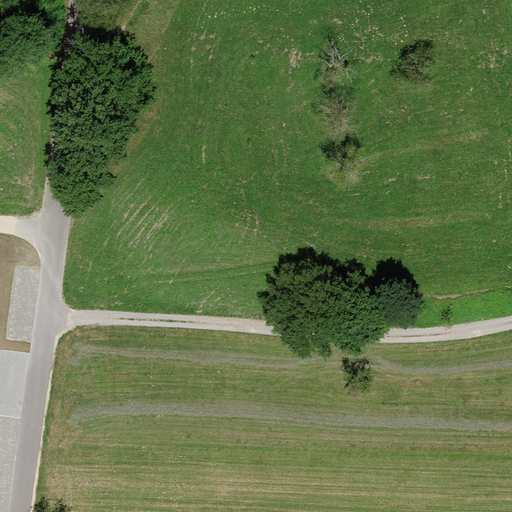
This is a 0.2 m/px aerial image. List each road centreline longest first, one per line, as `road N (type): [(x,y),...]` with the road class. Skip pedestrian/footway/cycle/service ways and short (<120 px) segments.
road 1 (track): [(511,330),(394,340),(48,312)]
road 2 (track): [(144,0),(69,106)]
